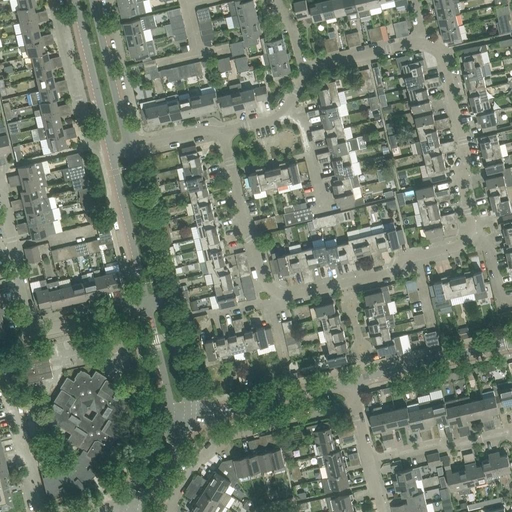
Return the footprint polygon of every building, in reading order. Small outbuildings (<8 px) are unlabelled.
[(17,0),(20,8),(20,9),(36,5),(34,0),(17,0)] [(143,0),(142,0),(120,5),(123,17),(139,13),(139,14),(146,12),(143,0)] [(235,0),(229,2),(232,16),(256,10),(253,0),(235,0)] [(314,21),(310,4),(311,7),(308,8),(306,0),(301,0),(294,2),(299,19),(306,17),(307,23),(314,21)] [(332,0),(327,0),(321,1),(325,18),(337,16),(332,0)] [(344,0),(332,0),(337,16),(348,13),(344,0)] [(356,0),(344,0),(348,13),(349,21),(361,18),(360,17),(356,0)] [(356,0),(360,17),(371,14),(370,8),(368,0),(356,0)] [(321,1),(310,4),(314,21),(325,18),(321,1)] [(436,7),(439,19),(456,15),(462,13),(460,2),(436,7)] [(17,10),(20,21),(36,17),(33,6),(36,5),(20,9),(17,10)] [(496,8),(498,17),(510,14),(508,5),(496,8)] [(197,12),(200,24),(212,21),(209,7),(198,9),(197,12)] [(168,11),(171,23),(184,20),(180,8),(168,11)] [(232,16),(226,17),(229,29),(242,25),(259,21),(256,10),(232,16)] [(510,14),(498,17),(499,22),(497,23),(500,35),(511,31),(509,20),(511,20),(510,14)] [(439,19),(442,30),(459,26),(456,15),(439,19)] [(134,20),(124,23),(127,34),(144,30),(150,28),(147,16),(140,17),(140,19),(134,20)] [(20,21),(22,33),(39,29),(36,17),(20,21)] [(184,20),(171,23),(173,30),(185,27),(184,20)] [(406,20),(400,22),(403,36),(410,35),(406,20)] [(212,21),(200,24),(201,30),(213,27),(212,21)] [(259,21),(242,25),(245,40),(257,37),(260,37),(259,33),(262,33),(259,21)] [(403,36),(400,22),(394,23),(397,38),(403,36)] [(381,26),(375,28),(378,40),(384,39),(381,26)] [(459,26),(442,30),(444,41),(447,40),(448,45),(462,42),(461,37),(459,26)] [(378,40),(375,28),(368,29),(372,42),(378,40)] [(22,33),(25,45),(42,41),(39,29),(22,33)] [(127,34),(129,45),(146,41),(144,30),(127,34)] [(186,31),(184,32),(174,35),(175,41),(188,38),(186,31)] [(215,32),(204,35),(202,35),(205,45),(210,46),(213,46),(211,40),(216,38),(215,32)] [(358,32),(352,33),(355,45),(361,44),(358,32)] [(265,37),(261,38),(265,54),(286,48),(283,37),(282,33),(265,37)] [(355,45),(352,33),(346,34),(349,47),(355,45)] [(245,40),(242,41),(244,47),(258,43),(257,37),(245,40)] [(336,37),(330,38),(333,51),(339,49),(336,37)] [(333,51),(330,38),(324,40),(327,52),(333,51)] [(511,41),(511,39),(499,42),(501,47),(511,44),(511,41)] [(26,50),(28,56),(47,52),(47,51),(44,52),(42,41),(25,45),(20,46),(21,52),(26,50)] [(146,41),(129,45),(132,56),(135,56),(136,60),(143,59),(150,57),(147,43),(146,41)] [(230,44),(231,50),(244,47),(242,41),(230,44)] [(312,42),(315,55),(322,53),(319,41),(312,42)] [(465,56),(460,57),(462,62),(465,61),(466,68),(484,64),(481,52),(488,51),(487,45),(478,47),(464,50),(465,56)] [(244,47),(231,50),(233,56),(245,53),(244,47)] [(265,65),(272,64),(289,60),(286,48),(265,54),(262,54),(265,65)] [(28,69),(34,67),(50,64),(47,52),(28,56),(28,57),(31,56),(33,62),(27,63),(28,69)] [(404,70),(406,77),(424,73),(422,66),(425,65),(424,60),(415,62),(413,54),(396,58),(396,59),(397,59),(400,71),(404,70)] [(229,57),(223,58),(226,71),(232,69),(229,57)] [(226,71),(223,58),(217,60),(220,72),(226,71)] [(143,62),(145,68),(157,65),(156,59),(153,60),(143,62)] [(289,60),(272,64),(276,80),(290,76),(289,72),(291,71),(289,60)] [(201,61),(194,63),(197,75),(204,73),(201,61)] [(197,75),(194,63),(188,64),(191,76),(197,75)] [(466,68),(460,70),(461,74),(464,74),(466,81),(484,77),(492,75),(489,63),(484,64),(466,68)] [(34,67),(37,79),(53,75),(50,64),(34,67)] [(157,65),(145,68),(146,74),(150,73),(158,71),(157,65)] [(178,67),(172,68),(175,80),(181,79),(178,67)] [(175,80),(172,68),(166,69),(169,82),(175,80)] [(161,71),(158,71),(150,73),(151,79),(163,77),(161,71)] [(406,77),(409,88),(440,81),(439,76),(425,80),(424,73),(406,77)] [(37,79),(40,91),(55,87),(53,75),(37,79)] [(381,77),(375,78),(378,88),(383,87),(384,87),(381,77)] [(465,88),(466,93),(486,88),(484,77),(466,81),(468,88),(465,88)] [(373,79),(367,80),(368,85),(369,90),(375,89),(374,84),(373,79)] [(319,90),(321,97),(339,92),(336,80),(315,85),(316,90),(319,90)] [(367,80),(361,82),(362,87),(363,92),(369,90),(368,85),(367,80)] [(409,88),(411,100),(432,95),(429,96),(427,89),(441,86),(440,81),(409,88)] [(241,83),(230,85),(232,94),(236,111),(247,108),(243,91),(241,83)] [(215,86),(200,89),(202,95),(206,112),(217,109),(217,106),(219,106),(218,97),(216,91),(215,86)] [(266,86),(260,87),(263,100),(269,98),(266,86)] [(39,103),(56,99),(58,99),(55,87),(40,91),(30,93),(33,104),(39,103)] [(254,89),(243,91),(247,108),(258,106),(257,101),(263,100),(260,87),(254,89)] [(470,97),(471,104),(489,100),(486,88),(466,93),(467,98),(470,97)] [(323,104),(320,104),(321,108),(321,109),(338,105),(341,104),(339,92),(321,97),(323,104)] [(232,94),(218,97),(219,106),(221,111),(224,111),(224,114),(236,111),(232,94)] [(178,95),(167,97),(173,120),(184,117),(180,100),(178,95)] [(202,95),(191,97),(195,115),(206,112),(202,95)] [(416,118),(433,114),(433,113),(431,114),(430,108),(432,108),(430,101),(433,100),(432,95),(411,100),(414,112),(416,112),(417,117),(416,118)] [(369,98),(372,109),(379,107),(376,96),(369,98)] [(156,100),(157,105),(162,122),(173,120),(167,97),(156,100)] [(191,97),(180,100),(184,117),(195,115),(191,97)] [(41,109),(34,111),(36,116),(42,115),(58,111),(61,110),(60,105),(57,106),(56,101),(56,100),(56,99),(39,103),(41,109)] [(470,112),(471,116),(495,111),(495,110),(492,111),(489,100),(471,104),(473,111),(470,112)] [(9,102),(3,103),(5,111),(6,111),(11,110),(9,102)] [(162,122),(157,105),(146,108),(142,109),(145,123),(149,122),(150,125),(162,122)] [(322,114),(323,121),(341,116),(338,105),(307,112),(308,117),(322,114)] [(6,111),(5,111),(7,119),(13,118),(11,110),(6,111)] [(58,111),(42,115),(45,126),(61,123),(60,116),(59,116),(62,115),(61,110),(58,111)] [(495,111),(471,116),(471,117),(477,115),(479,122),(476,123),(477,128),(482,126),(483,132),(497,129),(496,123),(498,123),(495,111)] [(416,118),(418,130),(450,122),(448,117),(435,121),(433,114),(416,118)] [(311,131),(313,136),(344,128),(341,116),(323,121),(325,128),(311,131)] [(18,121),(7,123),(10,135),(16,133),(21,132),(18,121)] [(421,141),(439,137),(437,130),(451,127),(450,122),(418,130),(421,141)] [(37,128),(31,130),(33,141),(39,140),(40,140),(42,139),(48,138),(64,134),(63,129),(61,123),(45,126),(37,128)] [(5,126),(0,127),(0,155),(4,155),(4,152),(11,150),(8,141),(7,134),(5,126)] [(327,137),(329,144),(347,140),(344,128),(313,136),(314,140),(327,137)] [(16,133),(10,135),(12,143),(18,141),(16,133)] [(480,142),(482,149),(500,145),(497,133),(476,138),(478,143),(480,142)] [(40,140),(39,140),(43,155),(51,153),(55,152),(54,149),(67,146),(65,139),(64,134),(48,138),(42,139),(40,140)] [(389,136),(392,148),(398,146),(395,135),(389,136)] [(317,154),(318,159),(349,152),(356,150),(360,149),(360,148),(357,137),(354,138),(347,140),(329,144),(330,151),(317,154)] [(421,141),(415,142),(418,154),(424,153),(455,145),(454,141),(440,144),(439,137),(421,141)] [(19,145),(13,146),(14,150),(16,158),(17,161),(23,160),(22,157),(20,149),(19,145)] [(183,154),(182,155),(184,167),(202,162),(201,155),(203,155),(202,150),(197,151),(196,145),(182,148),(183,154)] [(424,153),(427,165),(444,160),(443,153),(456,150),(455,145),(424,153)] [(481,157),(482,162),(503,157),(500,145),(482,149),(484,156),(481,157)] [(74,154),(66,156),(69,168),(83,165),(82,160),(80,152),(74,154)] [(333,160),(334,167),(352,163),(349,152),(318,159),(319,164),(333,160)] [(486,166),(488,172),(490,172),(505,168),(503,157),(482,162),(483,166),(486,166)] [(28,164),(18,167),(20,174),(21,179),(44,173),(50,172),(47,160),(42,161),(34,163),(28,164)] [(444,160),(427,165),(431,182),(447,178),(445,173),(450,171),(449,167),(446,167),(444,160)] [(202,162),(184,167),(187,178),(208,173),(207,169),(204,169),(203,164),(202,162)] [(289,162),(284,163),(289,183),(301,181),(297,163),(290,164),(289,162)] [(280,167),(273,168),(278,186),(289,183),(284,163),(280,164),(280,167)] [(324,183),(329,181),(355,175),(352,163),(334,167),(336,174),(322,178),(324,183)] [(393,166),(383,169),(385,180),(396,178),(393,166)] [(84,167),(70,171),(71,179),(75,178),(86,176),(84,167)] [(266,167),(261,168),(266,189),(278,186),(273,168),(266,170),(266,167)] [(488,186),(485,187),(486,191),(507,187),(511,185),(511,173),(511,167),(506,169),(505,168),(490,172),(491,178),(486,179),(488,186)] [(266,189),(261,168),(256,169),(257,172),(250,174),(254,192),(266,189)] [(44,173),(21,179),(24,191),(45,186),(47,185),(44,173)] [(187,179),(179,181),(182,192),(190,190),(208,186),(206,179),(209,178),(208,173),(187,178),(187,179)] [(350,176),(329,181),(330,186),(333,185),(335,192),(353,187),(360,185),(358,174),(355,175),(350,176)] [(86,176),(75,178),(77,186),(88,184),(86,176)] [(416,190),(419,202),(450,194),(449,189),(435,193),(434,185),(416,190)] [(20,199),(21,204),(48,197),(45,186),(24,191),(21,191),(22,198),(20,199)] [(208,186),(190,190),(193,202),(213,197),(212,192),(209,193),(208,186)] [(89,187),(78,190),(81,202),(91,199),(89,187)] [(335,192),(332,193),(333,197),(336,197),(338,204),(340,203),(341,209),(351,207),(355,206),(365,204),(364,198),(356,200),(353,187),(335,192)] [(490,195),(492,202),(509,198),(507,187),(486,191),(487,196),(490,195)] [(419,202),(422,213),(440,209),(438,202),(451,199),(450,194),(419,202)] [(23,203),(21,204),(22,209),(25,208),(26,215),(42,211),(50,209),(52,208),(57,207),(54,196),(48,197),(47,197),(23,203)] [(213,197),(193,202),(196,213),(213,209),(212,202),(215,201),(213,197)] [(511,209),(509,198),(492,202),(493,209),(490,210),(492,215),(511,210),(511,209)] [(91,199),(81,202),(82,208),(85,209),(86,213),(94,211),(91,199)] [(396,199),(387,201),(389,210),(398,208),(396,199)] [(294,207),(295,211),(302,209),(307,208),(306,202),(300,204),(294,207)] [(307,208),(302,209),(304,215),(305,221),(314,219),(312,207),(307,208)] [(28,220),(24,221),(26,227),(29,226),(45,222),(53,221),(54,220),(55,220),(52,208),(50,209),(42,211),(26,215),(28,220)] [(213,209),(196,213),(198,225),(219,220),(218,216),(215,216),(213,209)] [(293,211),(294,217),(304,215),(302,209),(295,211),(293,211)] [(422,213),(424,225),(456,217),(455,213),(441,216),(440,209),(422,213)] [(349,210),(344,212),(346,221),(352,220),(349,210)] [(86,213),(85,213),(87,221),(90,222),(90,224),(96,223),(97,223),(94,211),(86,213)] [(293,211),(284,213),(287,225),(295,223),(294,217),(293,211)] [(346,221),(344,212),(338,213),(340,223),(346,221)] [(338,213),(331,215),(333,225),(340,223),(338,213)] [(504,223),(499,224),(501,229),(503,228),(505,235),(511,233),(511,214),(503,217),(504,223)] [(304,215),(294,217),(295,223),(305,221),(304,215)] [(326,226),(333,225),(331,215),(324,217),(326,226)] [(266,218),(267,224),(277,221),(275,216),(266,218)] [(456,217),(424,225),(427,237),(429,236),(431,242),(445,239),(443,233),(445,233),(443,225),(457,222),(456,217)] [(268,230),(266,218),(254,220),(257,232),(268,230)] [(321,228),(318,218),(314,219),(313,219),(313,221),(315,229),(321,228)] [(219,220),(198,225),(201,237),(219,233),(217,226),(220,225),(219,220)] [(29,226),(26,227),(27,232),(30,232),(32,238),(56,232),(53,221),(45,222),(29,226)] [(277,221),(267,224),(268,230),(278,227),(277,221)] [(113,242),(108,222),(97,225),(100,239),(98,239),(99,245),(113,242)] [(394,222),(383,224),(384,231),(388,249),(389,252),(394,251),(393,248),(401,246),(400,244),(406,243),(404,233),(403,229),(402,228),(396,230),(394,222)] [(371,227),(373,234),(384,231),(383,224),(371,227)] [(359,229),(361,237),(373,234),(371,227),(371,226),(359,229)] [(347,232),(349,240),(361,237),(359,229),(347,232)] [(384,231),(373,234),(380,265),(385,264),(381,251),(388,249),(389,252),(384,231)] [(201,237),(194,239),(197,250),(204,248),(225,243),(223,239),(220,240),(219,233),(201,237)] [(373,234),(361,237),(365,255),(372,253),(375,266),(380,265),(373,234)] [(361,237),(349,240),(350,242),(354,260),(359,259),(358,256),(365,255),(361,237)] [(324,238),(313,241),(314,248),(318,266),(325,264),(326,267),(331,266),(327,248),(325,241),(324,238)] [(325,241),(327,248),(338,245),(337,238),(325,241)] [(99,245),(98,239),(86,242),(89,254),(100,251),(99,245)] [(350,242),(338,245),(342,263),(349,261),(350,264),(355,263),(354,260),(350,242)] [(225,243),(204,248),(207,260),(216,258),(224,256),(223,249),(226,248),(225,243)] [(289,246),(291,253),(302,251),(301,244),(289,246)] [(25,248),(26,255),(39,252),(37,245),(25,248)] [(338,245),(327,248),(331,269),(336,267),(335,265),(342,263),(338,245)] [(511,246),(505,248),(502,249),(503,253),(506,252),(508,259),(511,258),(511,246)] [(314,248),(302,251),(310,282),(315,281),(311,267),(318,266),(314,248)] [(302,251),(291,253),(295,271),(302,269),(305,283),(310,282),(302,251)] [(39,252),(26,255),(28,262),(41,259),(39,252)] [(278,252),(272,253),(272,254),(274,260),(277,273),(283,272),(283,274),(290,272),(291,275),(296,274),(295,271),(291,253),(279,256),(278,252)] [(216,258),(207,260),(209,272),(212,271),(230,267),(229,262),(226,263),(224,256),(216,258)] [(213,273),(205,275),(207,284),(215,283),(233,279),(231,271),(234,271),(233,266),(230,267),(212,271),(213,273)] [(474,270),(469,271),(474,292),(476,300),(488,297),(482,271),(475,273),(474,270)] [(118,271),(106,274),(110,290),(122,287),(118,271)] [(465,275),(458,277),(463,295),(474,292),(469,271),(465,272),(465,275)] [(81,275),(83,283),(87,299),(99,296),(94,277),(95,280),(89,281),(87,274),(81,275)] [(106,274),(94,277),(99,296),(98,293),(110,290),(106,274)] [(451,276),(446,277),(451,298),(463,295),(458,277),(451,278),(451,276)] [(435,284),(429,285),(432,297),(435,309),(440,308),(453,305),(451,298),(446,277),(441,278),(442,281),(435,282),(435,284)] [(46,279),(45,280),(52,307),(64,304),(60,288),(58,281),(47,284),(46,279)] [(233,279),(215,283),(218,294),(238,290),(237,285),(235,286),(233,279)] [(52,307),(45,280),(39,281),(41,289),(32,292),(35,304),(39,304),(40,310),(52,307)] [(83,283),(72,285),(75,301),(87,299),(83,283)] [(72,285),(60,288),(64,304),(75,301),(72,285)] [(367,302),(364,303),(365,308),(386,303),(383,291),(389,289),(388,285),(365,291),(366,294),(365,295),(367,302)] [(238,290),(218,294),(221,306),(238,302),(237,295),(240,294),(238,290)] [(197,300),(190,302),(192,309),(198,308),(197,300)] [(316,306),(319,319),(340,314),(339,309),(336,310),(334,302),(316,306)] [(367,315),(364,315),(365,320),(386,315),(391,314),(388,303),(386,303),(365,308),(367,315)] [(507,323),(504,313),(498,314),(501,325),(507,323)] [(209,320),(208,314),(194,317),(197,329),(203,328),(201,322),(209,320)] [(346,325),(344,320),(342,321),(340,314),(319,319),(322,318),(325,330),(346,325)] [(365,320),(366,325),(369,324),(371,331),(368,331),(368,332),(389,327),(386,315),(365,320)] [(243,318),(238,319),(245,351),(257,348),(252,327),(253,330),(246,332),(243,318)] [(227,322),(226,322),(234,353),(245,351),(238,319),(233,320),(237,334),(230,335),(227,322)] [(218,335),(217,336),(222,356),(234,353),(226,322),(222,323),(225,337),(218,338),(218,335)] [(348,336),(345,337),(344,330),(347,329),(346,325),(325,330),(328,341),(348,336)] [(257,326),(252,327),(257,348),(269,345),(269,343),(275,342),(271,328),(265,329),(265,327),(258,329),(257,326)] [(368,332),(369,336),(372,336),(374,343),(391,338),(389,327),(368,332)] [(285,332),(286,339),(296,337),(294,330),(285,332)] [(439,344),(436,331),(425,334),(428,347),(439,344)] [(222,356),(217,336),(213,337),(213,339),(206,341),(210,359),(222,356)] [(286,339),(288,346),(301,342),(299,336),(296,337),(286,339)] [(348,349),(347,342),(349,341),(348,336),(328,341),(330,353),(328,353),(328,354),(348,349)] [(386,357),(404,353),(400,336),(391,338),(374,343),(375,347),(378,346),(379,354),(385,352),(386,357)] [(289,351),(299,348),(302,348),(301,342),(288,346),(289,351)] [(46,347),(18,354),(26,389),(40,385),(39,380),(53,376),(46,347)] [(330,365),(348,361),(347,354),(349,353),(348,349),(328,354),(330,365)] [(289,366),(284,367),(287,381),(298,378),(297,372),(291,374),(289,366)] [(47,475),(43,477),(42,472),(41,472),(48,500),(53,499),(58,497),(63,495),(64,497),(69,494),(75,491),(80,487),(81,489),(86,484),(91,480),(95,475),(97,476),(99,472),(96,469),(100,464),(102,465),(112,448),(110,447),(122,427),(116,423),(132,396),(102,377),(103,375),(96,370),(92,377),(81,370),(74,381),(67,377),(63,384),(65,385),(45,416),(72,432),(67,439),(83,449),(77,458),(74,461),(72,465),(69,468),(67,466),(64,469),(60,472),(56,474),(55,472),(51,474),(47,475)] [(495,396),(498,407),(511,404),(511,407),(511,386),(494,391),(495,396)] [(469,396),(457,399),(464,426),(469,424),(468,420),(475,418),(471,402),(469,396)] [(495,396),(483,399),(488,420),(493,419),(492,414),(499,412),(498,407),(495,396)] [(444,397),(431,400),(437,422),(444,420),(445,425),(449,441),(454,440),(450,424),(444,397)] [(444,397),(450,424),(457,422),(458,427),(464,426),(457,399),(445,401),(444,397)] [(483,399),(471,402),(475,418),(482,416),(483,421),(488,420),(483,399)] [(431,400),(419,403),(426,429),(431,428),(430,424),(437,422),(431,400)] [(407,406),(407,407),(412,428),(419,426),(421,431),(426,429),(419,403),(407,406)] [(391,445),(383,412),(381,406),(374,407),(376,414),(371,415),(374,431),(382,430),(386,446),(391,445)] [(407,407),(395,410),(399,426),(406,424),(407,429),(412,428),(407,407)] [(395,410),(383,412),(391,445),(396,444),(392,428),(399,426),(395,410)] [(314,431),(317,443),(354,434),(353,428),(340,431),(339,433),(335,434),(335,435),(333,436),(331,427),(330,427),(329,421),(307,426),(309,432),(314,431)] [(317,443),(319,455),(341,450),(340,444),(341,442),(343,443),(356,440),(354,434),(317,443)] [(277,449),(270,451),(274,468),(286,465),(281,445),(277,446),(277,449)] [(261,450),(257,451),(262,471),(274,468),(270,451),(261,453),(261,450)] [(319,456),(318,456),(320,467),(327,465),(347,461),(346,457),(343,458),(341,450),(319,455),(319,456)] [(254,454),(246,456),(250,473),(262,471),(257,451),(254,452),(254,454)] [(358,451),(348,454),(351,465),(361,462),(358,451)] [(500,452),(494,453),(499,474),(511,471),(508,455),(501,456),(500,452)] [(436,466),(442,465),(440,457),(439,453),(433,454),(436,466)] [(491,459),(483,460),(484,465),(488,480),(500,477),(499,474),(494,453),(490,454),(491,459)] [(429,464),(430,467),(436,466),(433,454),(427,456),(429,464)] [(448,455),(443,457),(446,466),(451,490),(458,488),(459,494),(460,495),(465,494),(465,493),(459,471),(452,473),(448,455)] [(234,459),(223,461),(234,477),(237,481),(240,481),(239,476),(250,473),(246,456),(238,458),(237,456),(234,457),(234,459)] [(212,474),(208,481),(225,492),(230,484),(233,487),(237,481),(234,477),(223,461),(216,472),(217,472),(214,476),(212,474)] [(327,465),(330,477),(347,473),(345,465),(348,464),(347,461),(327,465)] [(476,462),(471,463),(475,484),(479,484),(488,481),(488,480),(484,465),(477,467),(476,462)] [(467,469),(459,471),(465,493),(465,494),(470,493),(470,492),(469,486),(475,484),(471,463),(465,465),(467,469)] [(0,465),(0,476),(6,475),(8,474),(6,464),(0,465)] [(394,480),(395,486),(416,481),(413,468),(397,472),(399,479),(394,480)] [(295,473),(293,473),(294,480),(296,479),(301,478),(302,476),(301,471),(295,473)] [(347,473),(330,477),(322,479),(325,493),(336,491),(336,488),(352,484),(351,481),(349,481),(347,473)] [(225,492),(208,481),(198,474),(195,479),(202,484),(207,487),(204,492),(225,506),(232,495),(225,492)] [(6,475),(0,476),(0,509),(13,506),(6,475)] [(416,481),(395,486),(396,491),(401,490),(403,497),(407,496),(419,493),(419,492),(418,490),(416,481)] [(201,497),(196,494),(189,490),(185,495),(193,499),(196,501),(213,511),(212,511),(221,511),(225,506),(204,492),(201,497)] [(392,507),(393,511),(427,504),(424,492),(403,497),(407,496),(409,503),(392,507)] [(336,509),(336,510),(353,506),(351,497),(354,497),(353,493),(336,497),(335,495),(327,497),(330,511),(336,509)] [(247,501),(245,504),(255,510),(257,505),(256,498),(253,498),(251,500),(248,502),(247,501)] [(212,511),(213,511),(196,501),(193,499),(191,502),(194,504),(196,506),(191,511),(212,511)] [(492,499),(480,502),(481,507),(493,504),(492,499)] [(480,502),(468,505),(468,508),(469,510),(481,507),(480,502)]
